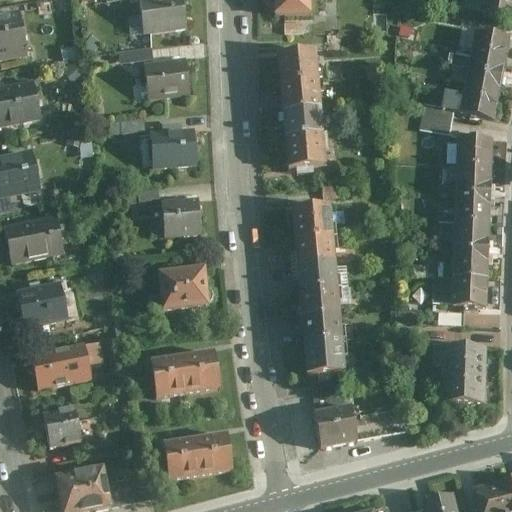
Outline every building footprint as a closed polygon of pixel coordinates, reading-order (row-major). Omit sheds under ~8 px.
[(185,0),(141,0),(147,39),(190,33),(185,0)] [(312,0),(274,0),(275,17),(313,16),(312,0)] [(511,0),(484,0),(483,13),(511,18),(511,0)] [(25,14),(0,18),(0,62),(32,57),(25,14)] [(511,38),(476,33),(471,59),(506,65),(511,38)] [(279,55),(281,82),(320,79),(318,52),(279,55)] [(466,85),(502,91),(506,65),(471,59),(466,85)] [(190,61),(147,66),(152,103),(195,98),(190,61)] [(320,79),(281,82),(283,109),(323,106),(320,79)] [(38,84),(0,92),(0,128),(46,119),(38,84)] [(497,120),(502,91),(466,85),(465,94),(447,91),(444,108),(455,110),(461,111),(460,114),(497,120)] [(455,110),(444,108),(425,105),(420,131),(451,136),(455,110)] [(323,106),(283,109),(286,139),(326,135),(323,106)] [(167,133),(155,134),(158,172),(202,168),(199,131),(187,132),(186,124),(167,125),(167,133)] [(326,135),(286,139),(289,171),(328,167),(326,135)] [(459,139),(458,166),(493,167),(493,139),(459,139)] [(35,154),(0,161),(0,196),(1,199),(43,190),(35,154)] [(458,166),(457,193),(493,193),(493,167),(458,166)] [(457,193),(456,223),(492,223),(493,193),(457,193)] [(204,203),(166,205),(169,241),(207,238),(204,203)] [(293,207),(295,237),(336,234),(333,205),(293,207)] [(58,219),(8,231),(17,267),(67,255),(58,219)] [(456,223),(455,250),(491,250),(492,223),(456,223)] [(336,234),(295,237),(297,265),(338,261),(336,234)] [(455,250),(454,279),(490,279),(491,250),(455,250)] [(338,261),(297,265),(300,292),(340,288),(338,261)] [(206,268),(157,273),(162,313),(210,307),(206,268)] [(490,279),(454,279),(453,307),(489,308),(490,279)] [(65,285),(22,294),(29,331),(72,322),(65,285)] [(340,288),(300,292),(302,318),(343,314),(340,288)] [(343,314),(302,318),(305,345),(345,341),(343,314)] [(345,341),(305,345),(308,376),(348,373),(345,341)] [(90,346),(38,358),(45,393),(98,382),(90,346)] [(486,404),(488,349),(435,347),(434,367),(443,367),(443,403),(486,404)] [(214,353),(151,362),(156,400),(220,392),(214,353)] [(353,408),(315,415),(323,452),(360,444),(356,421),(353,408)] [(81,409),(48,416),(56,451),(88,444),(81,409)] [(356,421),(360,444),(407,435),(401,411),(356,421)] [(227,437),(163,445),(167,482),(232,474),(227,437)] [(110,470),(57,480),(63,511),(106,511),(119,509),(114,485),(110,470)] [(153,476),(114,485),(119,509),(158,500),(153,476)] [(511,511),(511,480),(476,490),(482,511),(511,511)] [(458,511),(455,496),(422,505),(423,511),(458,511)]
